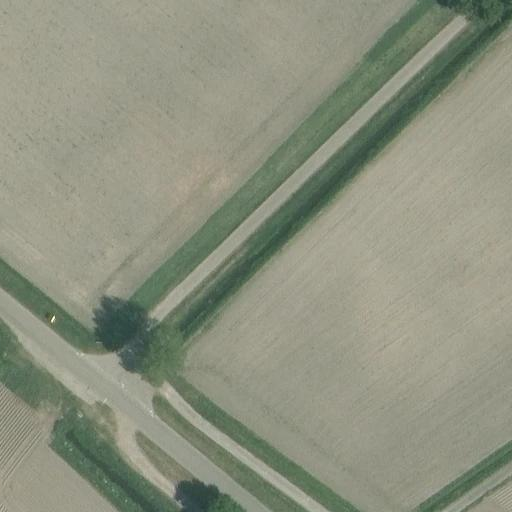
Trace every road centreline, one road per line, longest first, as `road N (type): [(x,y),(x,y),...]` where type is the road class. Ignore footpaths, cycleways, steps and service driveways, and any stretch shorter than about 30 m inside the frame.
road 1 (unclassified): [(125,360),(494,0)]
road 2 (unclassified): [(312,511),(246,468),(125,360)]
road 3 (unclassified): [(246,511),(92,378)]
road 4 (track): [(184,511),(85,426),(92,378)]
road 5 (unclassified): [(92,378),(0,300)]
